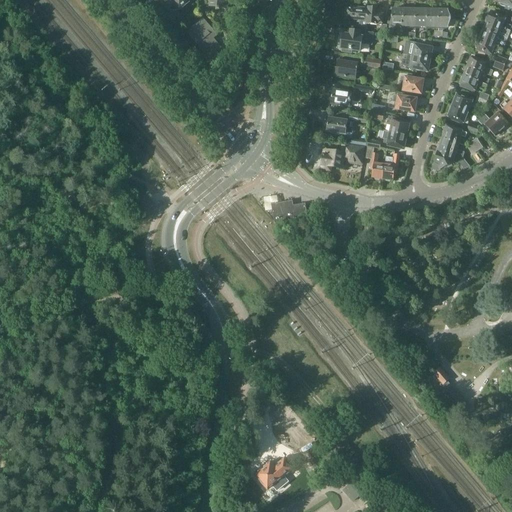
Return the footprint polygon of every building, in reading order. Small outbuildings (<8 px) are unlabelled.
[(177,10),(180,9),(190,0),(163,0),(162,1),(167,6),(168,5),(170,8),(174,10),(177,10)] [(227,8),(228,0),(210,0),(209,6),(227,8)] [(511,0),(502,0),(502,4),(508,6),(506,10),(511,11),(511,0)] [(367,31),(368,24),(368,21),(369,15),(365,15),(366,8),(352,7),(351,10),(348,9),(347,19),(362,21),(362,24),(359,24),(358,25),(356,25),(356,30),(367,31)] [(366,8),(365,15),(369,15),(368,21),(368,24),(383,25),(384,15),(383,15),(384,10),(379,10),(379,8),(366,7),(366,8)] [(405,26),(405,9),(393,9),(393,24),(390,24),(390,29),(396,29),(396,26),(405,26)] [(416,27),(417,10),(405,9),(405,26),(416,27)] [(428,27),(428,10),(417,10),(416,27),(428,27)] [(438,27),(438,10),(428,10),(428,27),(438,27)] [(449,11),(438,10),(438,27),(439,27),(439,31),(444,31),(444,27),(449,27),(452,20),(452,18),(449,11)] [(487,22),(511,31),(511,28),(511,26),(504,23),(506,18),(491,13),(487,22)] [(210,58),(222,47),(208,32),(212,28),(204,19),(188,33),(210,58)] [(483,31),(499,37),(500,33),(509,36),(511,31),(487,22),(488,22),(486,27),(485,26),(483,31)] [(373,39),(374,33),(348,29),(348,35),(344,35),(342,48),(344,49),(343,52),(352,53),(353,50),(362,51),(363,44),(373,45),(374,39),(373,39)] [(481,40),(504,49),(506,44),(507,40),(499,37),(483,31),(482,35),(483,36),(481,40)] [(504,49),(481,40),(479,45),(478,44),(476,49),(491,55),(493,50),(502,54),(504,49)] [(417,43),(406,41),(403,55),(405,55),(432,60),(433,54),(432,53),(432,49),(416,46),(417,43)] [(402,59),(401,65),(428,71),(429,67),(431,66),(432,60),(405,55),(404,59),(402,59)] [(381,60),(372,59),(363,57),(362,67),(380,69),(381,60)] [(498,57),(496,62),(505,65),(507,60),(498,57)] [(469,67),(468,67),(491,76),(493,71),(485,68),(486,63),(472,58),(470,63),(469,62),(467,66),(469,67)] [(357,79),(359,64),(339,61),(337,76),(357,79)] [(505,65),(496,62),(493,68),(503,72),(505,65)] [(394,65),(384,63),(382,69),(389,70),(393,71),(394,65)] [(491,76),(468,67),(467,72),(466,71),(464,76),(488,85),(490,80),(486,78),(487,75),(491,77),(491,76)] [(488,85),(464,76),(462,80),(463,81),(461,86),(476,91),(477,87),(486,90),(488,85)] [(423,93),(424,87),(423,87),(424,81),(402,77),(401,82),(405,83),(404,91),(421,94),(422,92),(423,93)] [(506,80),(500,90),(505,92),(510,82),(506,80)] [(500,90),(503,83),(497,81),(494,88),(500,90)] [(373,94),(374,88),(354,85),(353,91),(363,93),(373,94)] [(346,92),(334,90),(332,104),(333,104),(332,110),(350,113),(350,107),(351,107),(352,101),(361,102),(363,93),(353,91),(353,92),(346,91),(346,92)] [(478,96),(477,97),(487,101),(489,96),(480,92),(478,96)] [(453,105),(469,111),(471,107),(474,108),(476,105),(474,103),(473,102),(474,100),(459,94),(456,100),(455,99),(453,105)] [(417,112),(418,104),(417,104),(417,99),(395,96),(394,102),(398,102),(397,109),(417,112)] [(487,101),(477,97),(475,102),(475,103),(485,107),(487,101)] [(511,102),(509,105),(505,101),(501,106),(511,116),(511,102)] [(385,113),(386,107),(374,105),(372,111),(385,113)] [(469,111),(453,105),(451,111),(452,111),(450,117),(469,124),(471,120),(467,118),(469,111)] [(496,116),(493,119),(503,129),(510,123),(500,112),(496,116)] [(384,114),(374,113),(373,119),(383,121),(384,114)] [(484,113),(478,121),(483,127),(486,125),(496,136),(503,129),(493,119),(491,120),(484,113)] [(369,118),(359,116),(358,122),(368,124),(369,118)] [(387,125),(390,126),(389,132),(391,132),(408,136),(410,130),(408,130),(410,124),(404,122),(404,120),(389,116),(387,125)] [(352,136),(354,122),(330,118),(328,132),(352,136)] [(478,134),(480,128),(470,124),(468,130),(478,134)] [(444,132),(442,139),(459,144),(461,136),(466,138),(468,133),(447,127),(446,132),(444,132)] [(408,136),(391,132),(389,132),(387,139),(385,138),(384,143),(404,148),(405,142),(407,142),(408,136)] [(455,155),(463,157),(465,152),(457,150),(459,144),(442,139),(440,145),(441,146),(440,151),(455,156),(455,155)] [(478,140),(473,143),(478,151),(483,148),(478,140)] [(367,147),(374,148),(380,149),(381,143),(368,141),(367,147)] [(473,154),(478,151),(473,143),(468,146),(473,154)] [(345,144),(344,154),(328,151),(327,156),(325,156),(325,158),(323,159),(323,162),(324,164),(323,170),(331,171),(331,167),(342,168),(348,169),(350,154),(365,157),(366,147),(345,144)] [(380,179),(383,180),(386,165),(378,163),(379,154),(374,153),(374,148),(367,147),(365,158),(373,159),(371,170),(374,170),(372,178),(375,178),(376,180),(380,180),(380,179)] [(457,164),(461,163),(463,169),(470,167),(463,158),(463,157),(455,155),(455,156),(440,151),(439,151),(433,170),(438,171),(445,168),(447,169),(452,166),(452,165),(457,163),(457,164)] [(387,157),(386,165),(383,180),(387,180),(388,181),(390,182),(391,181),(394,181),(395,174),(398,174),(401,155),(394,154),(394,158),(387,157)] [(271,215),(273,215),(274,221),(279,227),(286,227),(290,225),(308,218),(307,215),(306,204),(294,206),(293,204),(282,206),(282,203),(271,205),(272,212),(271,212),(271,215)] [(373,227),(367,226),(365,233),(372,234),(373,227)] [(450,379),(441,369),(435,375),(446,388),(450,385),(448,382),(450,379)] [(460,415),(469,406),(454,389),(445,397),(460,415)] [(319,444),(307,452),(312,459),(303,465),(310,476),(321,469),(314,458),(324,452),(319,444)] [(349,470),(362,458),(358,454),(353,459),(344,449),(336,455),(349,470)] [(285,478),(295,470),(286,458),(276,466),(272,461),(256,474),(268,490),(274,486),(276,489),(278,489),(281,486),(281,485),(279,482),(285,477),(285,478)] [(343,491),(352,502),(361,494),(352,484),(343,491)]
